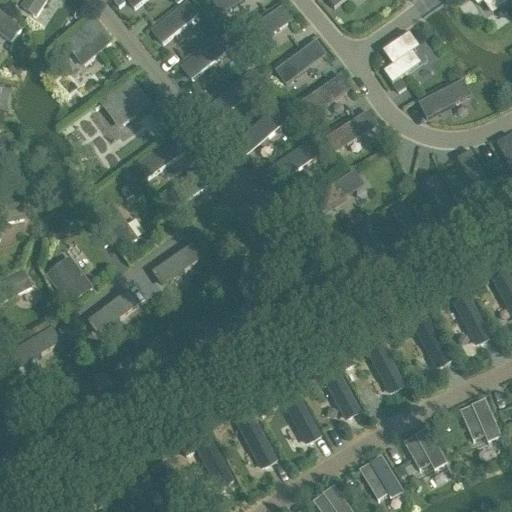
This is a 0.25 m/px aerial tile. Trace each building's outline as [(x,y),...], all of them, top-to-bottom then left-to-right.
[(28,0),(23,9),(36,18),(43,8),(47,0),(28,0)] [(121,0),(116,0),(113,3),(119,10),(125,5),(121,0)] [(126,0),(135,10),(146,1),(147,0),(126,0)] [(216,0),(213,2),(223,18),(226,16),(233,11),(243,5),(249,0),(216,0)] [(326,0),(334,10),(343,3),(346,0),(326,0)] [(511,0),(471,0),(478,9),(484,4),(486,6),(492,15),(493,16),(502,9),(503,8),(511,2),(511,1),(511,0)] [(165,22),(152,32),(163,46),(175,36),(188,27),(191,24),(200,17),(190,3),(177,13),(165,22)] [(250,32),(240,38),(250,52),(256,48),(260,46),(270,39),(281,33),(290,26),(280,11),(271,18),(261,25),(250,32)] [(0,33),(12,43),(21,32),(9,22),(0,14),(0,33)] [(76,37),(66,44),(67,45),(75,55),(84,67),(98,56),(107,49),(112,45),(103,33),(95,23),(94,22),(85,29),(76,37)] [(388,70),(383,73),(384,74),(391,84),(394,88),(398,95),(406,89),(400,81),(410,74),(420,67),(419,66),(412,56),(417,52),(411,42),(413,41),(410,36),(398,45),(386,53),(386,54),(395,66),(388,70)] [(192,59),(181,68),(186,75),(192,82),(193,81),(204,72),(215,63),(220,59),(227,53),(216,40),(204,49),(192,59)] [(286,67),(276,74),(286,87),(289,84),(295,79),(305,72),(315,65),(323,58),(324,57),(314,44),(305,52),(295,59),(286,67)] [(114,86),(121,80),(116,74),(109,79),(114,86)] [(218,100),(211,107),(212,108),(223,121),(224,120),(231,115),(241,106),(243,105),(252,97),(254,95),(262,88),(250,74),(240,82),(229,91),(218,100)] [(313,97),(300,106),(310,121),(313,118),(323,112),(336,103),(349,94),(340,80),(327,89),(313,97)] [(111,97),(101,105),(103,107),(110,117),(120,129),(130,122),(138,115),(141,113),(150,107),(140,94),(137,90),(131,82),(121,90),(111,97)] [(430,101),(419,106),(427,122),(438,116),(449,111),(459,105),(470,100),(461,84),(451,89),(440,95),(430,101)] [(245,137),(235,147),(245,158),(247,160),(250,158),(253,156),(257,151),(268,142),(269,141),(278,133),(280,132),(288,124),(276,110),(266,119),(255,128),(245,137)] [(336,135),(326,141),(334,154),(338,152),(345,148),(355,142),(365,136),(376,129),(367,115),(357,122),(347,128),(336,135)] [(511,137),(511,136),(495,145),(501,154),(507,165),(508,164),(511,171),(511,137)] [(150,156),(138,165),(148,180),(154,176),(160,172),(172,164),(185,155),(180,148),(174,140),(162,148),(150,156)] [(0,164),(0,165),(13,162),(13,161),(9,141),(0,143),(0,164)] [(272,170),(262,177),(272,191),(282,184),(288,180),(293,176),(305,168),(307,167),(316,161),(307,146),(295,154),(284,162),(272,170)] [(471,152),(456,161),(457,162),(463,172),(469,184),(470,184),(476,194),(481,204),(484,209),(492,205),(498,201),(493,193),(486,179),(479,166),(471,152)] [(0,191),(27,185),(22,163),(0,168),(0,191)] [(173,190),(161,199),(171,214),(178,209),(183,206),(195,197),(207,189),(208,189),(198,174),(185,182),(173,190)] [(324,195),(314,202),(323,216),(329,212),(333,209),(343,202),(353,196),(363,189),(356,178),(354,175),(344,182),(334,188),(324,195)] [(438,176),(423,184),(429,196),(435,207),(436,207),(444,221),(450,232),(459,227),(463,225),(457,213),(451,201),(444,188),(438,176)] [(133,196),(128,188),(121,193),(126,201),(133,196)] [(111,205),(98,215),(107,227),(116,239),(124,252),(127,250),(137,242),(129,230),(120,218),(113,208),(111,205)] [(406,206),(391,215),(396,226),(401,234),(402,233),(410,249),(416,259),(426,253),(430,251),(425,241),(418,229),(412,217),(406,206)] [(0,210),(0,226),(11,225),(24,223),(23,219),(21,207),(7,209),(0,210)] [(246,207),(234,220),(245,231),(256,241),(262,247),(267,252),(280,240),(275,236),(269,229),(257,218),(246,207)] [(371,226),(355,235),(362,246),(366,254),(367,253),(374,266),(381,279),(391,273),(396,270),(389,259),(383,248),(377,237),(371,226)] [(342,239),(334,244),(339,253),(347,248),(342,239)] [(168,265),(154,274),(164,287),(177,279),(190,270),(191,269),(203,261),(194,247),(181,256),(168,265)] [(259,260),(265,255),(259,248),(253,254),(259,260)] [(282,249),(275,256),(282,263),(289,256),(282,249)] [(298,258),(285,271),(294,280),(302,289),(303,289),(312,298),(319,305),(321,307),(334,295),(325,286),(324,284),(311,271),(298,258)] [(62,268),(49,277),(55,287),(62,297),(70,307),(81,299),(92,291),(85,281),(78,271),(71,262),(62,268)] [(0,285),(0,305),(10,301),(21,295),(31,290),(29,285),(24,274),(13,279),(2,285),(0,285)] [(511,282),(507,274),(492,283),(497,290),(503,302),(510,314),(511,318),(511,282)] [(264,279),(247,282),(247,283),(249,296),(251,309),(253,321),(255,334),(272,331),(270,318),(268,305),(266,292),(264,279)] [(98,316),(88,324),(89,325),(99,338),(109,330),(119,322),(126,317),(129,315),(139,307),(128,293),(118,301),(108,309),(98,316)] [(476,312),(468,298),(453,306),(457,313),(463,325),(470,336),(476,348),(482,345),(491,340),(484,326),(476,312)] [(219,320),(201,322),(202,323),(203,335),(204,347),(205,359),(207,371),(207,373),(224,371),(223,358),(222,346),(220,333),(219,320)] [(433,330),(427,320),(412,328),(418,338),(424,349),(430,360),(436,371),(442,368),(451,363),(445,352),(439,341),(433,330)] [(20,350),(10,357),(19,372),(21,370),(30,365),(40,358),(51,352),(62,345),(53,330),(42,337),(31,344),(20,350)] [(146,371),(141,372),(144,383),(147,394),(149,393),(157,391),(158,394),(175,390),(172,378),(169,365),(166,353),(163,341),(146,345),(146,348),(149,359),(152,369),(149,370),(146,371)] [(390,396),(405,388),(399,378),(394,367),(388,356),(382,346),(367,354),(372,363),(378,374),(384,385),(390,396)] [(126,351),(117,354),(120,363),(128,361),(126,351)] [(345,372),(354,367),(349,358),(341,363),(345,372)] [(349,393),(343,382),(337,371),(322,380),(327,389),(333,400),(339,411),(346,423),(360,415),(361,415),(355,404),(349,393)] [(95,405),(90,407),(94,418),(97,429),(104,427),(108,426),(108,428),(125,422),(121,410),(117,398),(113,386),(109,374),(92,379),(93,381),(97,392),(100,403),(95,405)] [(80,385),(77,376),(68,379),(71,388),(80,385)] [(57,392),(41,399),(42,402),(46,411),(51,423),(56,435),(61,446),(77,439),(72,428),(67,416),(62,404),(57,392)] [(302,404),(296,392),(281,401),(287,412),(293,424),(300,435),(306,446),(310,444),(320,438),(321,438),(315,427),(308,415),(302,404)] [(23,401),(27,410),(36,406),(32,396),(23,401)] [(490,415),(485,405),(473,410),(461,415),(466,425),(470,434),(474,444),(486,439),(489,446),(500,441),(501,441),(495,426),(490,415)] [(258,412),(262,420),(270,415),(266,408),(258,412)] [(259,429),(253,418),(238,426),(243,435),(249,447),(255,459),(262,471),(276,463),(270,452),(265,441),(259,429)] [(435,445),(428,433),(416,440),(405,446),(412,459),(419,473),(431,466),(436,475),(447,469),(448,469),(441,457),(435,445)] [(219,491),(221,489),(233,483),(226,469),(218,455),(210,441),(196,449),(197,452),(204,464),(211,476),(217,488),(219,491)] [(194,454),(190,445),(181,450),(186,459),(194,454)] [(389,472),(382,461),(371,467),(361,473),(369,487),(377,500),(386,494),(392,503),(403,496),(396,484),(389,472)] [(175,479),(168,465),(153,473),(155,476),(161,489),(168,502),(173,511),(179,511),(190,507),(183,493),(175,479)] [(140,483),(149,479),(145,470),(136,474),(140,483)] [(412,495),(430,490),(427,476),(408,481),(412,495)] [(134,511),(130,504),(122,490),(107,498),(110,504),(114,511),(134,511)] [(137,511),(165,511),(152,491),(132,504),(137,511)] [(349,511),(342,502),(335,491),(325,498),(315,505),(319,511),(349,511)]
